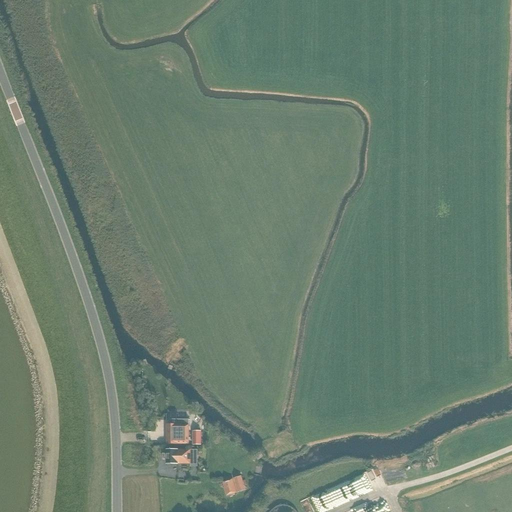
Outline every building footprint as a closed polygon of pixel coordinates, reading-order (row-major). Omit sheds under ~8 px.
[(167,425),(167,444),(189,444),(189,420),(171,420),(171,425),(167,425)] [(202,431),(193,431),(193,445),(202,445),(202,431)] [(167,450),(167,464),(191,464),(191,450),(167,450)] [(242,476),(234,479),(238,493),(246,490),(242,476)] [(233,480),(223,483),(227,496),(237,493),(233,480)]
